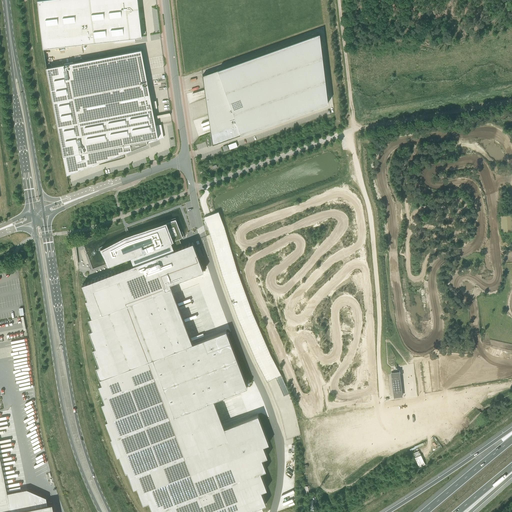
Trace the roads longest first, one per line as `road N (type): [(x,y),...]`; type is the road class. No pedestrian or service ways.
road 1 (unclassified): [(186,158),(215,279),(273,414),(283,461),(275,511)]
road 2 (unknown): [(349,131),(373,232),(386,431)]
road 3 (primary): [(109,511),(76,422),(45,217)]
road 4 (primary): [(33,221),(66,424),(100,511)]
road 5 (track): [(17,248),(72,511)]
road 6 (primary): [(10,41),(31,210)]
road 7 (primary): [(43,207),(10,41)]
road 8 (track): [(511,101),(354,129)]
road 9 (unclassified): [(165,0),(186,158)]
road 10 (motorway): [(511,429),(389,511)]
road 11 (unknown): [(40,511),(0,373)]
road 12 (track): [(338,0),(354,129)]
